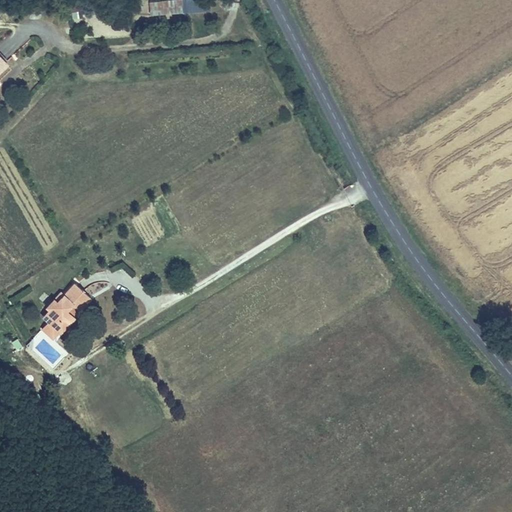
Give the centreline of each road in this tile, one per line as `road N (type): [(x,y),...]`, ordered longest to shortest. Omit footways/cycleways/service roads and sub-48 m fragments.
road 1 (tertiary): [(511,376),(389,220),(273,0)]
road 2 (track): [(0,365),(67,366),(179,295)]
